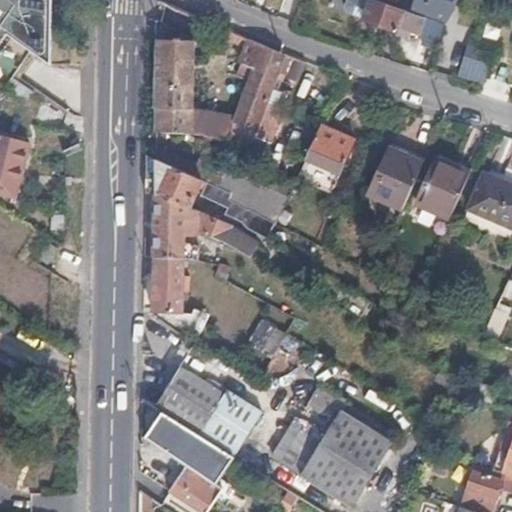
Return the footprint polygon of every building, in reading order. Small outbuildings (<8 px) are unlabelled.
[(50,70),(50,69),(53,1),(50,0),(0,0),(0,58),(2,56),(0,54),(0,47),(7,38),(50,70)] [(341,0),(340,4),(344,12),(363,19),(369,0),(341,0)] [(418,42),(437,50),(445,25),(375,0),(369,0),(363,19),(402,33),(404,26),(422,33),(418,42)] [(416,0),(414,7),(447,19),(453,0),(416,0)] [(158,21),(156,20),(155,134),(192,135),(193,42),(158,21)] [(468,34),(455,76),(479,83),(492,42),(468,34)] [(249,145),(283,55),(246,39),(238,63),(251,68),(225,141),(249,145)] [(353,141),(318,125),(303,159),(337,175),(353,141)] [(0,193),(8,196),(23,141),(0,134),(0,193)] [(421,161),(397,150),(396,152),(387,149),(367,190),(400,205),(421,161)] [(156,195),(187,209),(200,179),(155,160),(144,157),(144,195),(156,195)] [(413,209),(447,222),(466,176),(433,162),(413,209)] [(467,210),(511,229),(511,185),(481,173),(467,210)] [(263,234),(270,222),(228,198),(231,193),(204,181),(199,195),(223,206),(222,213),(263,234)] [(155,257),(183,258),(197,261),(199,245),(183,242),(183,224),(196,229),(196,213),(187,209),(156,195),(155,257)] [(231,226),(196,213),(196,229),(196,230),(225,244),(231,226)] [(51,270),(61,255),(52,249),(42,264),(51,270)] [(182,312),(183,258),(155,257),(154,312),(182,312)] [(216,275),(211,290),(232,302),(239,289),(227,282),(227,281),(216,275)] [(482,334),(498,340),(510,307),(495,301),(482,334)] [(273,355),(283,331),(256,320),(247,344),(273,355)] [(182,369),(158,408),(201,435),(225,395),(182,369)] [(495,390),(471,382),(466,396),(491,404),(495,390)] [(266,462),(349,510),(389,440),(307,392),(266,462)] [(217,485),(234,458),(160,413),(145,439),(185,464),(169,491),(202,511),(208,511),(223,490),(217,485)] [(491,470),(502,474),(511,476),(511,425),(506,424),(491,470)] [(511,476),(502,474),(500,483),(472,474),(462,504),(486,511),(491,511),(499,489),(511,493),(511,476)]
